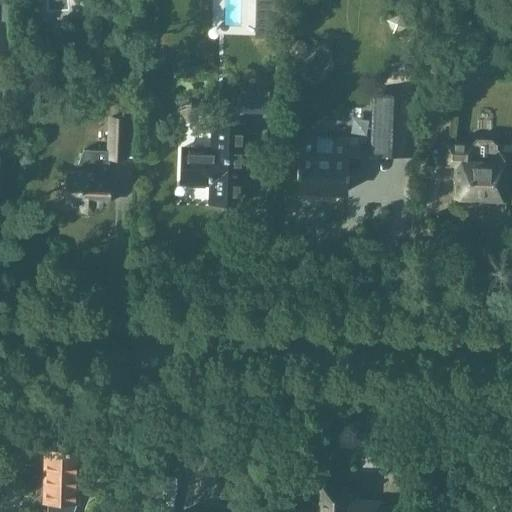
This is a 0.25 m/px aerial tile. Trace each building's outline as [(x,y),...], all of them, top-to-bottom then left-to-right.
[(256,0),(255,37),(273,37),(273,0),(256,0)] [(375,94),(373,154),(409,155),(411,95),(375,94)] [(246,125),(242,125),(243,114),(214,113),(213,123),(212,150),(182,149),(181,183),(211,184),(210,203),(243,205),(246,125)] [(109,171),(109,159),(127,161),(127,158),(138,158),(139,121),(128,120),(129,119),(107,119),(106,151),(84,151),(77,169),(69,168),(68,205),(81,206),(82,212),(88,214),(93,212),(95,206),(108,207),(109,171)] [(298,169),(297,175),(299,175),(298,190),(299,190),(308,191),(316,191),(316,192),(318,193),(318,191),(326,192),(326,193),(328,193),(328,192),(346,192),(347,177),(349,177),(349,171),(347,171),(347,165),(359,166),(360,148),(348,147),(348,140),(301,138),(299,169),(298,169)] [(507,163),(511,163),(511,146),(497,146),(497,143),(496,143),(491,138),(477,138),(472,142),(471,142),(471,145),(447,144),(446,165),(457,165),(456,181),(454,183),(454,190),(456,192),(456,197),(506,199),(507,163)] [(73,511),(75,508),(77,454),(44,453),(42,507),(46,507),(45,511),(73,511)] [(380,506),(381,504),(352,502),(353,487),(324,485),(322,484),(321,484),(320,484),(319,484),(319,483),(318,483),(317,483),(317,484),(316,484),(315,484),(314,484),(313,485),(312,485),(312,486),(311,486),(310,486),(310,487),(310,488),(309,488),(309,489),(308,489),(308,490),(308,491),(307,492),(307,493),(307,494),(307,495),(307,496),(307,497),(307,498),(308,498),(308,499),(308,500),(309,500),(309,501),(310,502),(311,503),(312,503),(312,504),(313,504),(314,505),(315,505),(316,505),(316,506),(317,506),(318,506),(319,506),(320,505),(319,511),(379,511),(379,506),(380,506)]
